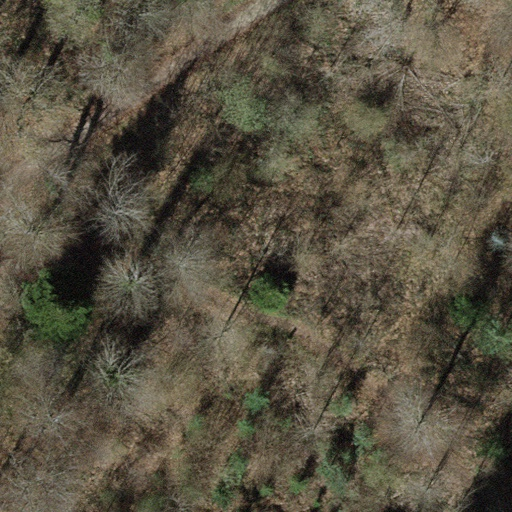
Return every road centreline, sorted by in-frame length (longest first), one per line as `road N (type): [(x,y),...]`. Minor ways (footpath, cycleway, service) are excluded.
road 1 (motorway): [(415,0),(0,429)]
road 2 (track): [(0,181),(246,0)]
road 3 (motorway): [(305,511),(511,304)]
